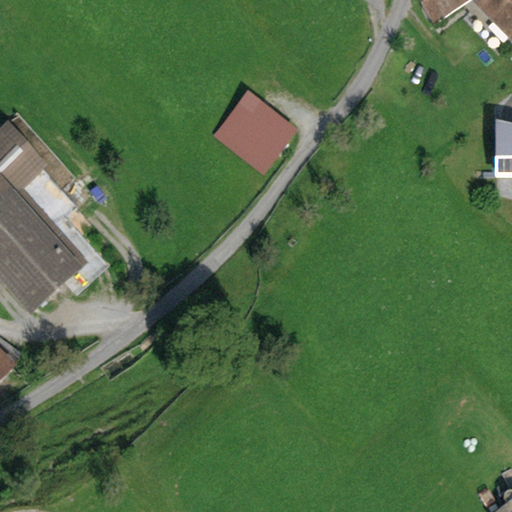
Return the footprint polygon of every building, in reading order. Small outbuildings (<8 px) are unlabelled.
[(442,0),(451,14),(475,0),(442,0)] [(511,0),(489,0),(482,6),(511,38),(511,0)] [(254,95),(218,136),(264,176),(300,134),(254,95)] [(0,314),(22,340),(98,275),(0,159),(0,314)] [(0,392),(22,371),(0,347),(0,392)]
